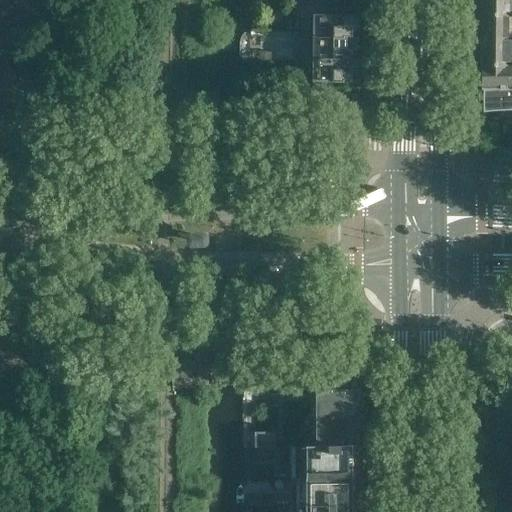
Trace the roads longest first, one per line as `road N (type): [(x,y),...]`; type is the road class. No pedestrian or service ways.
road 1 (tertiary): [(401,209),(0,219)]
road 2 (tertiary): [(0,244),(164,261),(400,270)]
road 3 (secondary): [(435,511),(439,268)]
road 4 (secondary): [(400,270),(403,511)]
road 5 (secondary): [(438,210),(431,0)]
road 6 (secondary): [(405,0),(401,209)]
